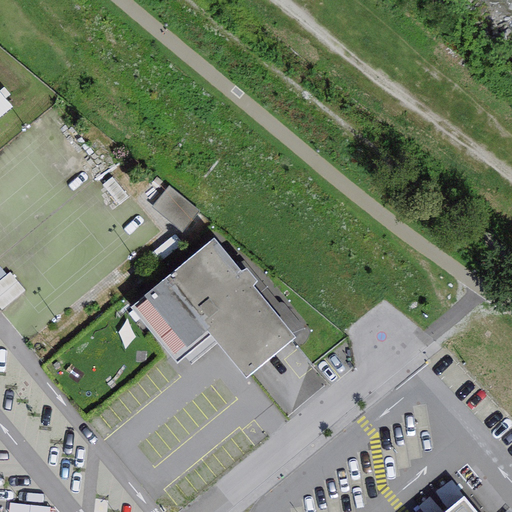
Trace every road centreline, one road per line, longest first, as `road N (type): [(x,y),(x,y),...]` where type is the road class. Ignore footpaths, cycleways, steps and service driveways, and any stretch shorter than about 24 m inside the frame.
road 1 (track): [(511,310),(137,0)]
road 2 (residential): [(212,511),(356,393)]
road 3 (unknown): [(294,444),(228,364),(170,405)]
